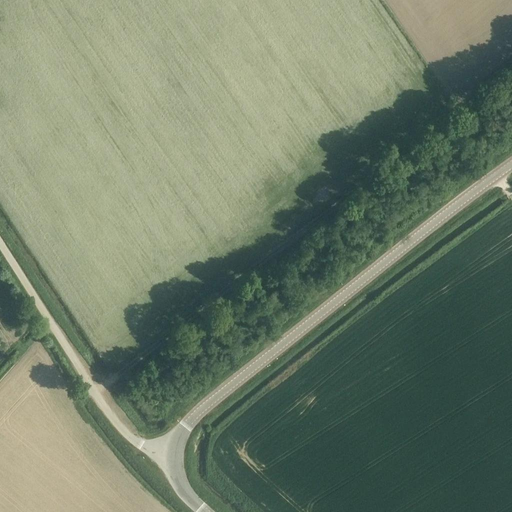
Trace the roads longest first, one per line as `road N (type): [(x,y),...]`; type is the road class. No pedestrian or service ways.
road 1 (residential): [(176,454),(200,412),(511,167)]
road 2 (unclassified): [(176,454),(126,435),(0,241)]
